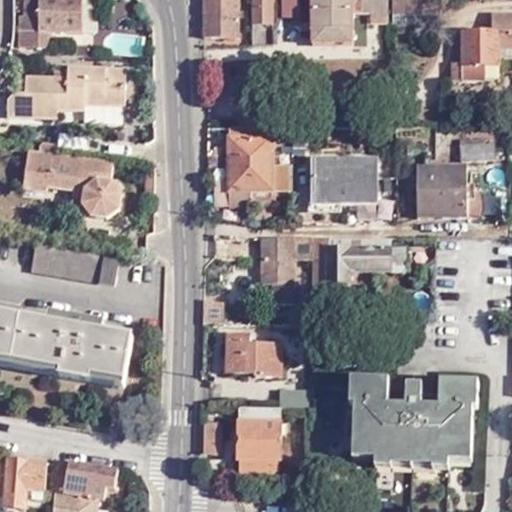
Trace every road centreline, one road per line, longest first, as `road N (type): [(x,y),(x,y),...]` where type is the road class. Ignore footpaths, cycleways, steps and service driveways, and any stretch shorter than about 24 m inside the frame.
road 1 (residential): [(175,0),(193,222),(184,480)]
road 2 (residential): [(184,480),(0,446)]
